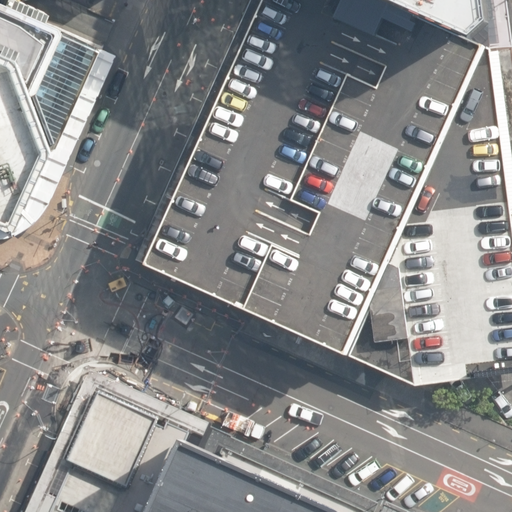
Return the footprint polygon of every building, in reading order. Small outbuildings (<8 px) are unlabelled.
[(466,37),(382,0),(270,0),(149,268),(418,388),(511,377),(511,210),(490,49),(466,37)] [(382,0),(466,37),(486,21),(483,0),(382,0)] [(0,7),(0,63),(15,70),(60,167),(107,54),(0,7)] [(490,49),(486,21),(466,37),(490,49)] [(60,167),(15,70),(0,63),(0,234),(24,246),(60,167)] [(369,510),(374,511),(376,506),(379,499),(208,422),(103,375),(88,368),(83,381),(22,511),(371,511),(370,510),(369,510)]
